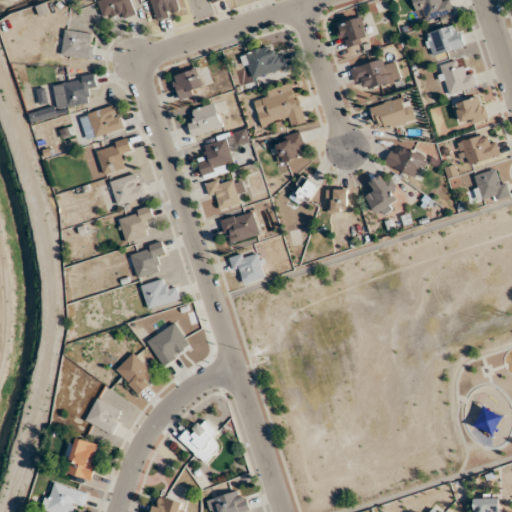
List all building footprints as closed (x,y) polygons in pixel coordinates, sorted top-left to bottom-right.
[(106,22),(136,10),(132,0),(133,0),(99,0),(98,1),(106,22)] [(181,0),(178,0),(177,0),(150,0),(157,21),(186,12),(181,0)] [(449,0),(446,0),(442,1),(441,0),(412,0),(416,12),(424,10),(426,19),(453,13),(449,0)] [(339,23),(346,46),(369,39),(361,16),(339,23)] [(425,35),(432,57),(464,46),(457,24),(425,35)] [(95,33),(65,29),(62,55),(92,59),(95,33)] [(285,67),(279,50),(271,52),(269,45),(241,55),(249,80),(285,67)] [(365,81),(367,88),(401,80),(395,58),(385,60),(384,59),(352,67),(355,83),(365,81)] [(437,67),(447,95),(477,85),(472,68),(463,71),(459,59),(437,67)] [(205,92),(198,68),(173,75),(180,99),(205,92)] [(58,109),(91,103),(89,92),(98,90),(95,73),(53,82),(58,109)] [(261,127),(287,119),(289,126),(305,122),(293,82),(259,92),(261,98),(254,100),(261,127)] [(462,127),(488,118),(480,95),(454,104),(462,127)] [(414,120),(408,96),(370,106),(377,130),(414,120)] [(198,118),(188,122),(193,137),(223,127),(214,102),(195,109),(198,118)] [(88,113),(96,137),(124,128),(116,104),(88,113)] [(55,118),(54,108),(31,111),(31,120),(55,118)] [(274,149),(279,164),(307,155),(299,131),(280,138),(283,146),(274,149)] [(494,134),(458,140),(462,164),(498,157),(494,134)] [(124,158),(134,155),(128,138),(96,149),(105,175),(128,167),(124,158)] [(227,138),(203,145),(208,161),(199,163),(202,175),(235,165),(227,138)] [(400,154),(391,150),(384,163),(415,179),(426,157),(404,146),(400,154)] [(479,204),(509,195),(501,168),(471,176),(479,204)] [(118,205),(148,196),(140,172),(110,181),(118,205)] [(400,209),(390,173),(370,179),(374,193),(369,195),(375,216),(400,209)] [(319,183),(301,175),(291,195),(309,204),(319,183)] [(206,182),(211,201),(219,199),(221,208),(244,203),(239,183),(234,184),(231,176),(206,182)] [(348,212),(348,189),(327,189),(327,212),(348,212)] [(127,245),(152,237),(149,229),(157,226),(151,206),(118,216),(127,245)] [(261,233),(251,209),(221,221),(230,245),(261,233)] [(129,252),(139,278),(161,270),(158,261),(168,257),(162,241),(129,252)] [(243,275),(244,283),(267,278),(261,250),(231,256),(235,277),(243,275)] [(148,307),(181,300),(177,283),(165,286),(164,279),(142,284),(148,307)] [(148,341),(165,366),(192,347),(175,322),(148,341)] [(157,376),(134,352),(116,370),(138,393),(157,376)] [(111,434),(124,412),(98,398),(86,420),(111,434)] [(213,439),(220,432),(203,415),(179,439),(205,464),(222,447),(213,439)] [(91,480),(102,446),(75,436),(63,471),(91,480)] [(89,493),(51,480),(41,510),(47,511),(72,511),(74,509),(82,511),(89,493)] [(209,499),(212,511),(250,511),(244,489),(209,499)] [(181,511),(184,501),(157,494),(152,511),(181,511)] [(473,511),(500,511),(500,494),(474,494),(473,511)]
